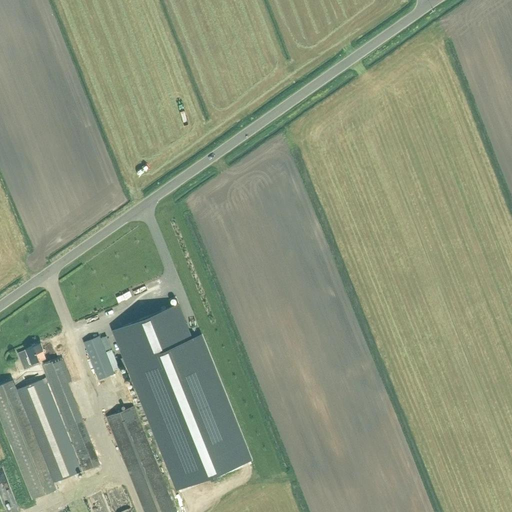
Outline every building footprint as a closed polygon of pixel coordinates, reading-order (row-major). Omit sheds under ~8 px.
[(177,304),(114,329),(178,487),(209,475),(211,480),(217,477),(215,472),(249,459),(200,334),(191,338),(177,304)] [(80,330),(83,336),(90,333),(88,327),(80,330)] [(84,341),(99,379),(114,373),(100,336),(84,341)] [(99,464),(81,421),(66,383),(71,381),(68,373),(76,369),(68,349),(60,352),(58,347),(44,353),(39,343),(20,352),(25,368),(41,362),(46,376),(43,377),(15,389),(12,380),(0,384),(0,412),(35,498),(56,489),(53,483),(82,470),(45,381),(48,380),(85,469),(99,464)] [(107,417),(145,511),(175,511),(133,406),(107,417)] [(0,502),(12,499),(3,469),(0,469),(0,502)] [(115,511),(127,509),(122,491),(110,494),(115,511)]
